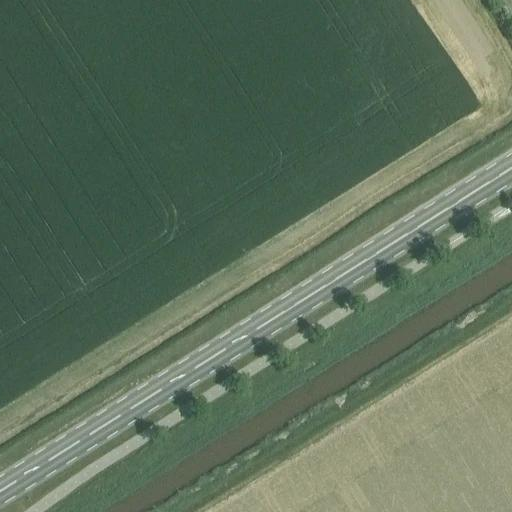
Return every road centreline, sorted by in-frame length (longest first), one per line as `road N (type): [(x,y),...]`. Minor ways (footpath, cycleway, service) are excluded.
road 1 (secondary): [(0,491),(511,168)]
road 2 (unknown): [(511,302),(188,511)]
